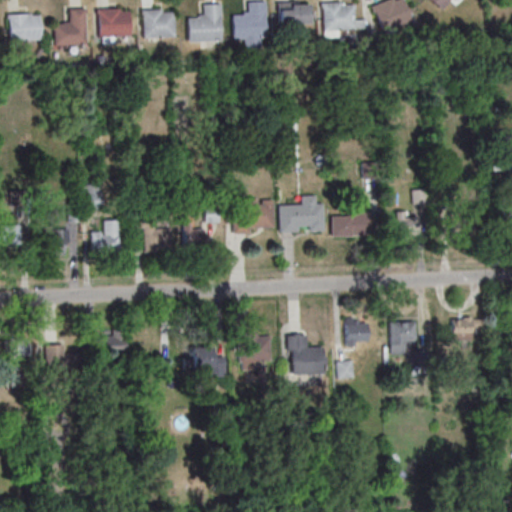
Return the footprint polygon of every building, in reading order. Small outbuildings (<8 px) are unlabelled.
[(262,0),(263,37),(229,39),(228,13),(239,13),(239,11),(244,11),(244,0),(262,0)] [(384,0),(371,4),(379,30),(411,20),(404,0),(402,0),(395,2),(394,0),(384,0)] [(429,0),(445,8),(449,0),(429,0)] [(219,40),(184,42),(183,16),(195,16),(195,14),(200,14),(199,2),(217,2),(219,40)] [(278,2),(278,25),(308,25),(308,2),(278,2)] [(354,30),(354,2),(321,2),(321,37),(341,37),(341,30),(354,30)] [(129,8),(97,8),(97,41),(115,41),(115,35),(129,35),(129,8)] [(53,45),(84,45),(84,9),(65,9),(65,21),(53,21),(53,45)] [(174,36),(174,10),(142,10),(142,36),(174,36)] [(7,39),(39,39),(39,13),(7,13),(7,39)] [(273,204),(297,203),(296,195),(311,194),(311,202),(318,202),(319,229),(304,230),(304,225),(293,226),(293,230),(275,231),(273,204)] [(268,199),(269,226),(245,227),(245,232),(228,233),(227,204),(243,203),(243,198),(253,197),(253,203),(257,203),(257,199),(268,199)] [(488,231),(508,233),(511,206),(491,204),(488,231)] [(394,211),(394,234),(421,234),(421,211),(394,211)] [(330,236),(353,236),(353,216),(330,216),(330,236)] [(481,236),(481,216),(448,216),(448,236),(481,236)] [(115,219),(117,251),(87,253),(86,231),(97,230),(97,234),(99,234),(99,220),(115,219)] [(190,222),(182,222),(182,247),(202,247),(202,228),(190,228),(190,222)] [(0,245),(20,246),(20,224),(0,224),(0,245)] [(143,226),(143,250),(169,250),(169,226),(143,226)] [(65,228),(54,228),(54,234),(41,234),(41,257),(65,257),(65,228)] [(344,318),(344,343),(369,343),(369,318),(344,318)] [(450,340),(476,340),(476,318),(450,318),(450,340)] [(389,321),(389,355),(415,355),(415,321),(389,321)] [(104,331),(104,355),(125,355),(125,331),(104,331)] [(238,331),(238,369),(258,369),(258,360),(270,360),(270,331),(238,331)] [(286,374),(324,374),(324,345),(305,345),(305,333),(286,333),(286,374)] [(7,386),(26,386),(26,341),(7,341),(7,386)] [(45,371),(76,371),(76,352),(64,352),(64,344),(45,344),(45,371)] [(225,377),(225,347),(189,347),(189,368),(206,368),(206,377),(225,377)] [(352,377),(352,360),(336,360),(336,377),(352,377)]
